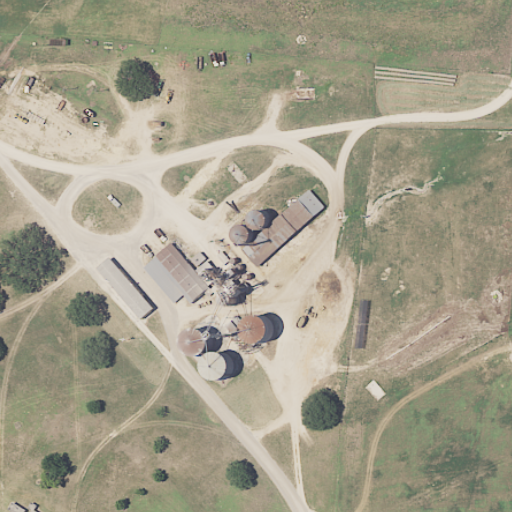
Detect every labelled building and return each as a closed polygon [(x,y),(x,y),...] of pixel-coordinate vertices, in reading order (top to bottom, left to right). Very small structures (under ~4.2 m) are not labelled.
[(244,249),(259,265),(325,207),(310,190),(244,249)] [(145,267),(176,304),(186,296),(193,304),(211,288),(173,243),(145,267)] [(97,269),(141,320),(155,309),(111,257),(97,269)] [(207,332),(191,330),(188,354),(203,356),(207,332)] [(35,511),(14,501),(8,511),(9,511),(35,511)]
